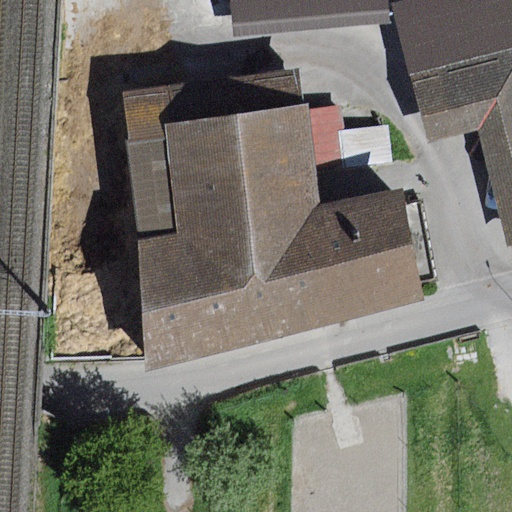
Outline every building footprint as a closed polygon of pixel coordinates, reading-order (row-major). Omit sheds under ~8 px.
[(197,0),(199,5),(202,10),(206,13),(211,15),(217,15),(222,13),(226,10),(230,5),(231,0),(197,0)] [(385,0),(235,0),(238,33),(387,22),(385,0)] [(511,0),(423,0),(394,8),(430,141),(478,132),(507,246),(511,244),(511,0)] [(299,71),(120,95),(149,372),(334,324),(320,207),(316,169),(349,166),(344,105),(303,109),(299,71)] [(403,189),(320,207),(334,324),(425,300),(419,273),(435,270),(423,204),(406,206),(403,189)]
